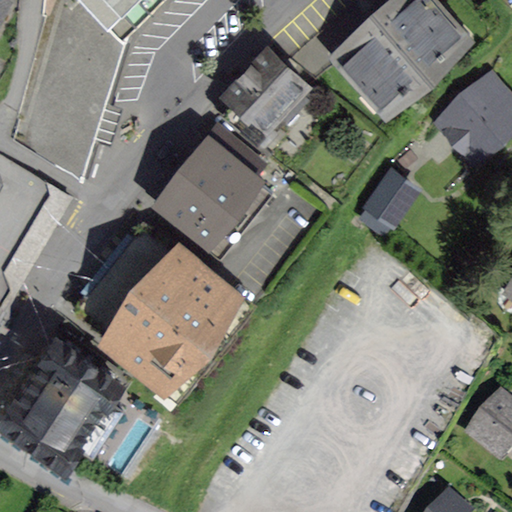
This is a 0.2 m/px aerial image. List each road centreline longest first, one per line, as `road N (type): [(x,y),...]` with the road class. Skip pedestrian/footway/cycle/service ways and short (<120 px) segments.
road 1 (residential): [(110,199),(278,0)]
road 2 (residential): [(0,369),(26,317),(110,199)]
road 3 (residential): [(34,0),(8,146)]
road 4 (residential): [(120,511),(0,452)]
